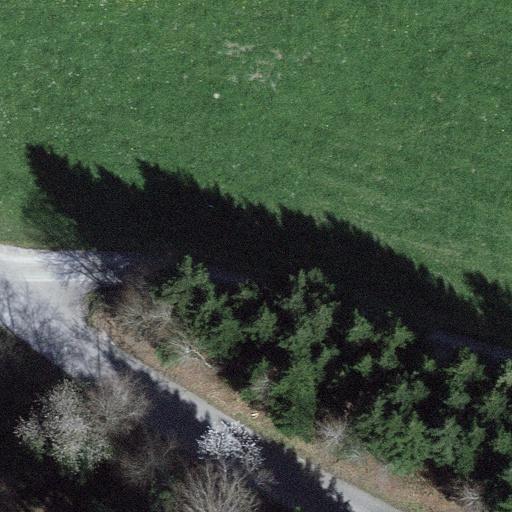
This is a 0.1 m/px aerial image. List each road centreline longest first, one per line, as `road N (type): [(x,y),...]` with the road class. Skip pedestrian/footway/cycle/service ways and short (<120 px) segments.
road 1 (track): [(0,262),(104,262),(511,373)]
road 2 (unclassified): [(0,301),(351,511)]
